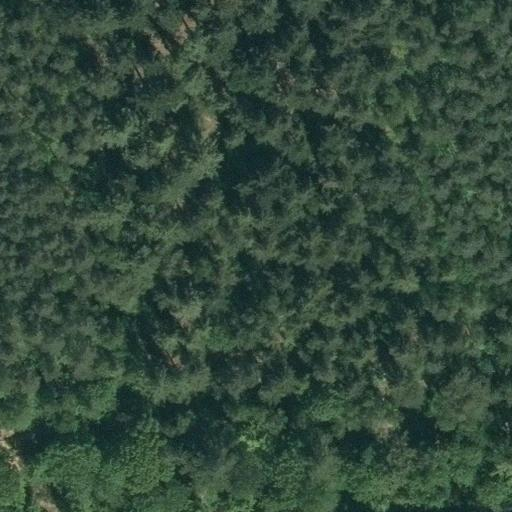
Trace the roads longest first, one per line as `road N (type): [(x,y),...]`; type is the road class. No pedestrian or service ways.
road 1 (track): [(0,430),(511,427)]
road 2 (track): [(511,507),(284,511)]
